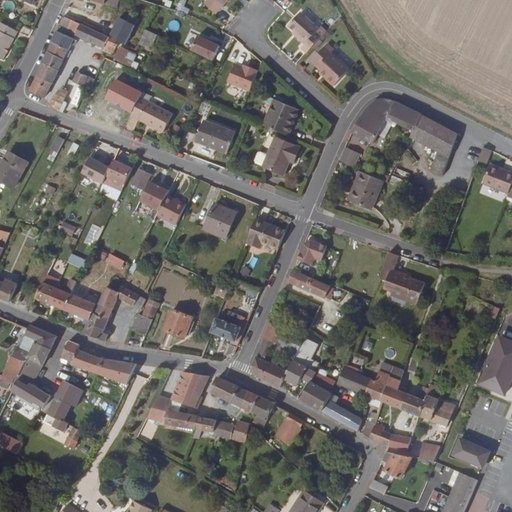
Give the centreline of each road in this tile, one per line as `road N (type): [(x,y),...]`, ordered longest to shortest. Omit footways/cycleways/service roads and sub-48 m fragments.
road 1 (residential): [(305,210),(12,96)]
road 2 (residential): [(0,306),(105,349),(237,373)]
road 3 (residential): [(237,373),(374,450),(346,511)]
road 4 (residential): [(344,121),(358,101),(390,87),(511,145)]
road 5 (residential): [(237,373),(305,210)]
road 6 (residential): [(344,121),(246,33),(262,14)]
road 7 (residential): [(443,258),(305,210)]
